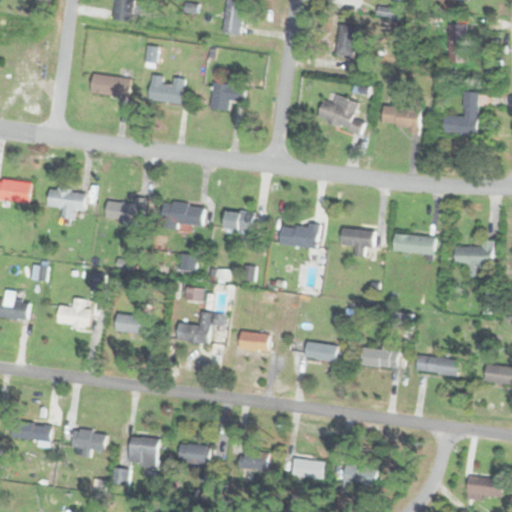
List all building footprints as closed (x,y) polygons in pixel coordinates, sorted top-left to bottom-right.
[(135,0),(115,0),(112,23),(131,26),(135,0)] [(226,0),(224,32),(241,34),(244,0),(226,0)] [(359,26),(340,23),(336,53),(355,56),(359,26)] [(467,23),(450,23),(450,60),(467,60),(467,23)] [(92,72),(90,93),(129,99),(131,78),(92,72)] [(167,75),(153,73),(149,98),(181,104),(184,85),(166,82),(167,75)] [(231,100),(244,102),(246,86),(215,81),(211,107),(229,110),(231,100)] [(445,115),(444,134),(479,134),(480,104),(492,105),(492,93),(465,92),(464,116),(445,115)] [(360,102),(337,94),(334,102),(324,99),(318,118),(362,133),(367,119),(355,115),(360,102)] [(421,128),(421,105),(384,105),(384,128),(421,128)] [(0,197),(30,203),(33,184),(0,177),(0,197)] [(61,217),(74,219),(75,210),(86,212),(88,191),(54,187),(52,204),(62,205),(61,217)] [(106,220),(145,224),(148,199),(137,198),(137,202),(108,199),(106,220)] [(204,224),(205,204),(164,201),(163,221),(204,224)] [(254,229),(254,211),(226,210),(225,229),(254,229)] [(320,246),(321,225),(282,224),(281,244),(320,246)] [(384,247),(386,232),(343,228),(341,244),(355,246),(354,254),(366,256),(367,245),(384,247)] [(435,254),(437,237),(396,232),(394,250),(435,254)] [(483,246),(456,246),(455,264),(469,264),(469,275),(480,275),(480,264),(498,264),(499,240),(483,240),(483,246)] [(0,315),(27,320),(30,302),(0,296),(0,315)] [(92,309),(84,308),(85,299),(75,297),(74,307),(60,305),(58,323),(90,327),(92,309)] [(210,344),(213,324),(225,326),(226,314),(203,311),(201,324),(180,321),(177,340),(210,344)] [(116,312),(115,329),(147,333),(149,315),(116,312)] [(269,351),(270,333),(241,331),(240,349),(269,351)] [(305,357),(336,363),(339,346),(308,340),(305,357)] [(364,346),(360,362),(396,370),(402,347),(384,343),(382,350),(364,346)] [(464,360),(420,353),(417,371),(461,378),(464,360)] [(511,367),(491,363),(488,383),(511,386),(511,367)] [(51,445),(54,426),(19,420),(16,439),(51,445)] [(101,431),(75,428),(72,449),(99,452),(101,431)] [(161,439),(133,435),(130,456),(158,460),(161,439)] [(179,460),(209,465),(212,447),(182,442),(179,460)] [(243,467),(268,470),(270,452),(245,449),(243,467)] [(294,457),(291,474),(324,478),(326,460),(294,457)] [(379,467),(346,464),(344,492),(354,493),(355,484),(377,486),(379,467)] [(467,496),(502,499),(504,479),(469,476),(467,496)]
